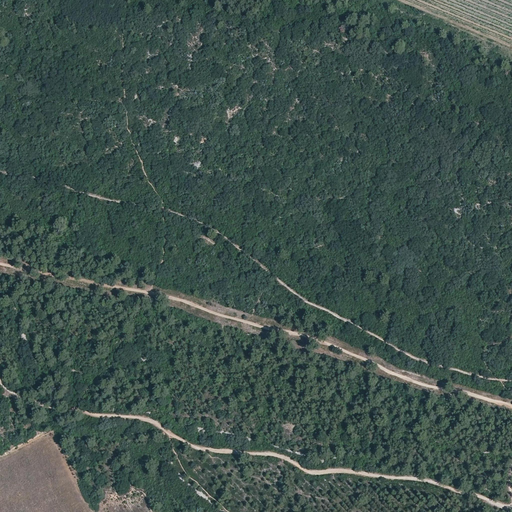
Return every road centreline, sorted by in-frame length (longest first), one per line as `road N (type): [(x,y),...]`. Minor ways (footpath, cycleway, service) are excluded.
road 1 (track): [(511,408),(163,295),(0,264)]
road 2 (track): [(171,434),(205,451),(282,458),(309,474),(416,480),(511,505)]
road 3 (track): [(0,380),(38,403),(150,420),(171,434)]
